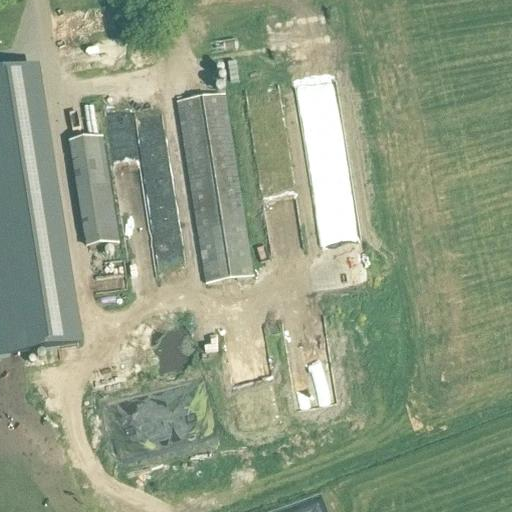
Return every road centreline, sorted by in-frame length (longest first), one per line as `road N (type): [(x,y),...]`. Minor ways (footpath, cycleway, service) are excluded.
road 1 (track): [(148,511),(97,481),(81,445),(76,400),(94,361),(39,0)]
road 2 (track): [(91,341),(123,336),(136,314),(161,304),(196,320),(299,306)]
